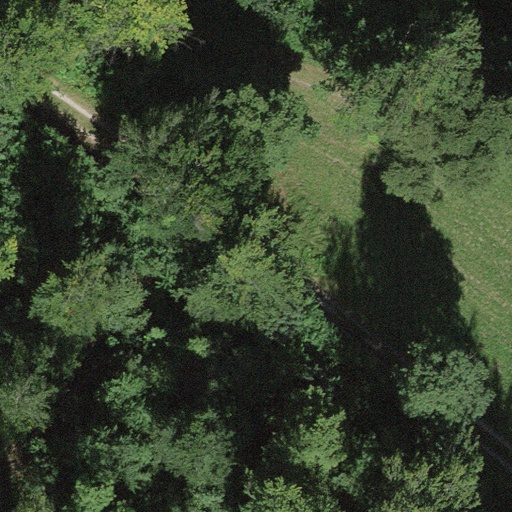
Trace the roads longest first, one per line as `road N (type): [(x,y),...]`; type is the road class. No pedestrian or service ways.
road 1 (track): [(511,458),(190,191),(0,63)]
road 2 (track): [(511,135),(98,0)]
